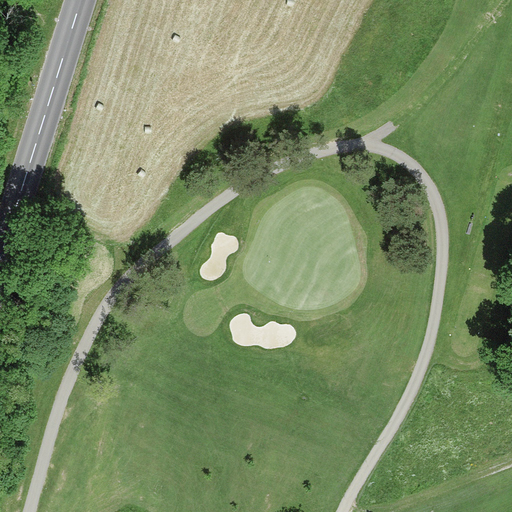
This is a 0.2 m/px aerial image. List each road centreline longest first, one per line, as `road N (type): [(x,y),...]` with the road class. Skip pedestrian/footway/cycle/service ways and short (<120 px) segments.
road 1 (track): [(349,511),(417,397),(449,272),(440,199),(420,167),(380,143),(314,154),(246,185),(112,307),(82,365),(35,511)]
road 2 (tertiary): [(81,0),(0,257)]
